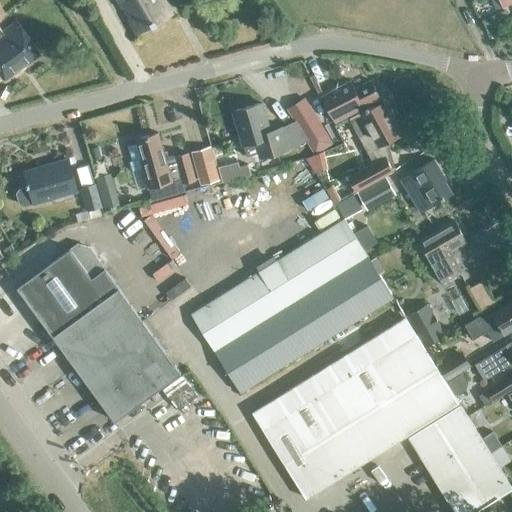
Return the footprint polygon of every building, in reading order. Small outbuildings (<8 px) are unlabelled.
[(115,0),(136,35),(172,15),(163,0),(115,0)] [(0,76),(3,80),(38,55),(15,23),(1,33),(0,31),(0,19),(4,16),(0,11),(0,76)] [(305,75),(298,80),(310,98),(317,94),(305,75)] [(347,79),(319,93),(334,121),(379,98),(370,81),(353,90),(347,79)] [(306,97),(288,108),(315,152),(333,142),(306,97)] [(257,153),(259,158),(287,150),(282,131),(269,135),(260,103),(232,111),(243,145),(247,156),(257,153)] [(350,119),(374,165),(348,178),(355,191),(393,172),(385,158),(379,147),(400,136),(382,103),(371,111),(370,109),(350,119)] [(196,180),(188,152),(174,156),(175,156),(166,158),(159,132),(135,138),(136,143),(128,145),(132,160),(130,161),(137,189),(147,187),(147,188),(173,182),(172,180),(181,178),(182,183),(196,180)] [(322,151),(306,157),(314,170),(326,167),(322,151)] [(213,158),(194,163),(200,184),(219,179),(213,158)] [(411,172),(400,179),(420,212),(430,206),(451,194),(440,175),(442,175),(433,159),(411,172)] [(17,190),(14,194),(17,204),(22,207),(32,204),(75,191),(66,160),(22,173),(27,187),(17,190)] [(384,177),(356,192),(366,210),(394,195),(384,177)] [(90,210),(102,207),(95,185),(83,189),(90,210)] [(115,193),(100,197),(103,208),(118,203),(115,193)] [(343,218),(191,315),(241,393),(392,296),(366,255),(343,218)] [(454,221),(420,241),(442,280),(461,270),(450,250),(465,241),(454,221)] [(16,287),(114,421),(179,374),(88,251),(75,244),(16,287)] [(10,245),(3,249),(8,257),(15,253),(10,245)] [(479,317),(465,326),(473,339),(487,331),(492,340),(511,328),(511,300),(480,319),(479,317)] [(250,409),(305,498),(406,434),(455,511),(472,511),(510,487),(402,314),(250,409)] [(511,340),(474,363),(484,379),(501,369),(511,366),(511,340)] [(460,351),(439,364),(448,378),(469,366),(460,351)] [(492,401),(511,389),(511,372),(485,389),(492,401)] [(511,390),(507,394),(509,396),(502,400),(511,415),(511,414),(511,390)]
